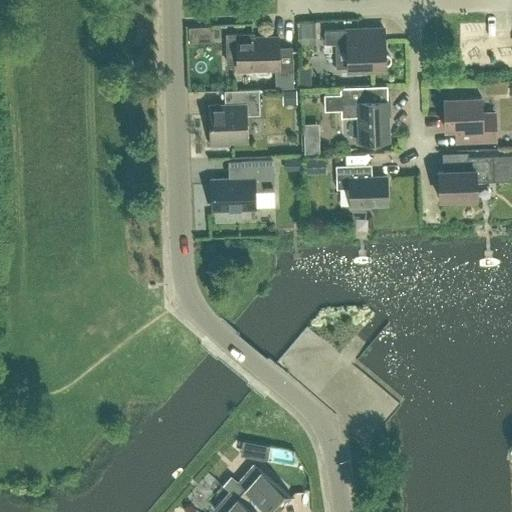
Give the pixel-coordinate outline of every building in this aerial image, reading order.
[(383,27),(336,29),(324,30),(324,42),(334,42),(335,67),(385,65),(385,62),(390,59),(390,55),(388,53),(384,52),(383,27)] [(227,62),(237,61),(237,69),(278,67),(278,76),(293,75),(292,46),(278,46),(278,35),(253,36),(253,32),(226,33),(227,62)] [(388,99),(387,99),(386,84),(340,86),(340,93),(324,93),(324,109),(340,108),(341,116),(358,115),(359,140),(388,139),(387,114),(389,114),(388,99)] [(210,144),(228,143),(228,140),(247,140),(246,114),(259,113),(259,88),(234,89),(235,103),(208,104),(210,144)] [(447,89),(448,113),(443,113),(444,127),(455,127),(456,140),(495,139),(494,111),(481,111),(480,95),(469,95),(469,88),(447,89)] [(319,138),(305,138),(305,152),(319,152),(319,138)] [(511,153),(467,155),(467,151),(442,151),(443,169),(438,169),(439,196),(476,195),(476,180),(511,179),(511,153)] [(285,157),(285,168),(301,168),(301,156),(285,157)] [(327,157),(307,157),(307,173),(317,173),(317,165),(327,165),(327,157)] [(273,159),(241,160),(241,177),(211,178),(212,208),(274,206),(273,159)] [(350,204),(387,203),(386,175),(364,176),(364,163),(335,164),(336,187),(349,187),(350,204)] [(266,457),(268,443),(255,441),(252,455),(266,457)] [(245,487),(237,496),(236,496),(254,511),(272,511),(280,504),(281,506),(290,496),(294,499),(295,499),(253,463),(247,469),(248,469),(238,481),(245,487)] [(245,487),(238,481),(230,475),(222,484),(229,490),(237,496),(245,487)] [(237,496),(229,490),(224,496),(214,508),(218,511),(254,511),(236,496),(237,496)]
